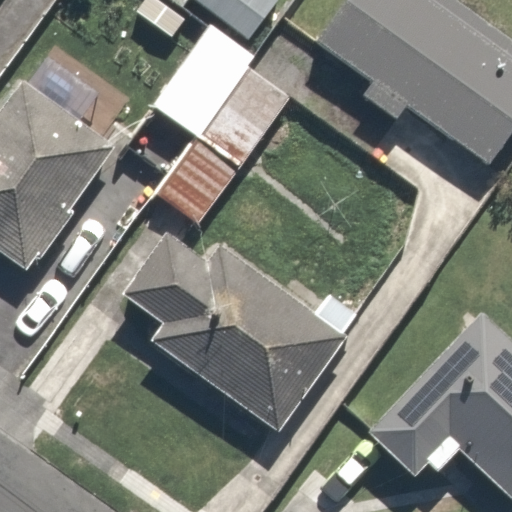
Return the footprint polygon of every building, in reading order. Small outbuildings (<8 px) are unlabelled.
[(277,4),(272,0),(189,0),(223,26),(247,44),(277,4)] [(379,89),(369,104),(403,126),(413,112),(497,168),(511,145),(511,64),(416,0),(342,0),(313,45),(379,89)] [(247,44),(223,26),(158,112),(203,147),(269,61),(247,44)] [(124,137),(17,63),(0,87),(0,276),(18,289),(124,137)] [(288,442),(369,323),(334,298),(314,327),(175,232),(126,303),(168,331),(154,351),(288,442)] [(511,330),(485,308),(373,445),(428,490),(464,446),(511,486),(511,330)]
